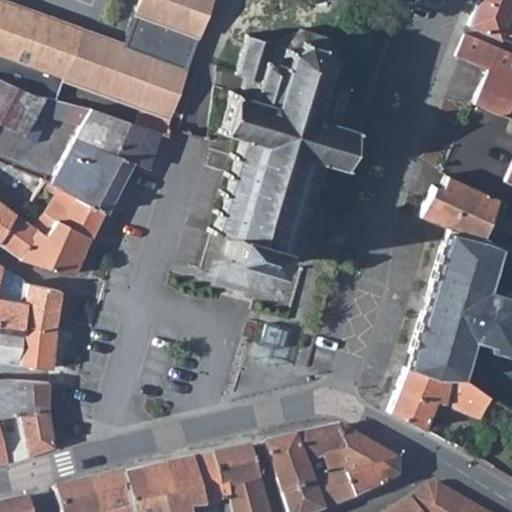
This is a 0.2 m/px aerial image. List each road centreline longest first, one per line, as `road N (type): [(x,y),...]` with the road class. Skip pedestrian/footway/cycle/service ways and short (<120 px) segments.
road 1 (residential): [(452,0),(386,193),(374,280),(337,399)]
road 2 (tertiary): [(0,478),(337,399)]
road 3 (tertiary): [(337,399),(511,502)]
